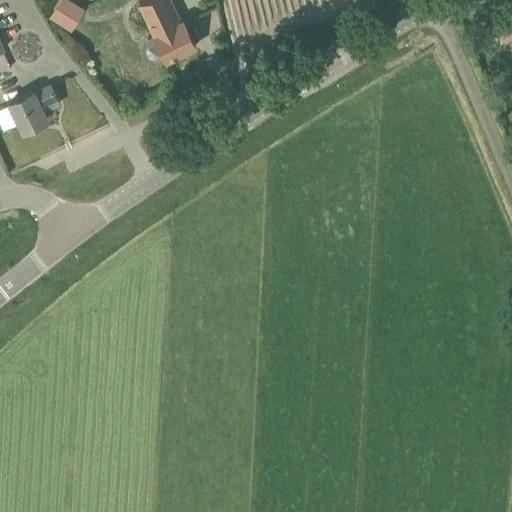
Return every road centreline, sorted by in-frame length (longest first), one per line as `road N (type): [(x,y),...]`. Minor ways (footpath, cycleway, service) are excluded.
road 1 (unclassified): [(75,232),(434,0)]
road 2 (unclassified): [(511,160),(444,0)]
